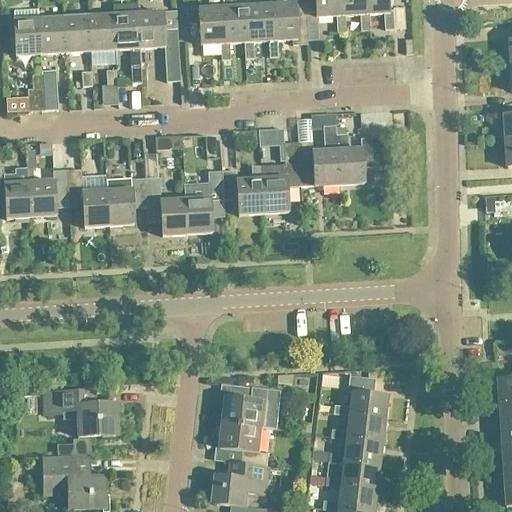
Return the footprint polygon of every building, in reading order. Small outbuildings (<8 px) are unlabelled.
[(235,0),(222,0),(223,9),(224,45),(229,45),(245,44),(246,60),(255,60),(254,44),(249,44),(246,0),(245,0),(245,8),(236,8),(235,0)] [(246,0),(249,44),(254,44),(268,43),(269,59),(277,58),(276,43),(273,43),(271,0),(269,0),(270,7),(260,7),(260,0),(246,0)] [(281,0),(271,0),(273,43),(276,43),(292,42),(293,48),(307,47),(306,19),(305,0),(303,0),(304,5),(282,6),(281,0)] [(340,0),(305,0),(306,19),(317,19),(337,18),(338,34),(346,34),(345,18),(341,18),(340,0)] [(365,17),(364,0),(340,0),(341,18),(345,18),(361,17),(362,33),(371,32),(370,17),(365,17)] [(370,17),(384,16),(385,32),(395,31),(394,12),(389,12),(388,0),(364,0),(365,17),(370,17)] [(113,17),(114,28),(115,52),(130,52),(132,86),(142,85),(140,51),(139,51),(138,26),(138,16),(137,16),(137,6),(113,7),(113,17)] [(224,45),(223,9),(198,10),(200,47),(221,46),(222,62),(230,62),(229,45),(224,45)] [(39,21),(38,21),(37,11),(13,13),(14,23),(16,58),(41,56),(39,21)] [(163,14),(138,16),(138,26),(139,51),(140,51),(165,50),(167,83),(180,82),(178,31),(177,13),(163,14)] [(113,17),(89,18),(90,54),(115,52),(114,28),(113,17)] [(89,18),(64,20),(66,55),(90,54),(89,18)] [(64,20),(39,21),(41,56),(66,55),(64,20)] [(56,72),(42,73),(44,113),(58,112),(56,72)] [(116,72),(106,73),(107,88),(117,87),(116,72)] [(44,113),(42,73),(41,73),(41,77),(32,77),(32,91),(28,92),(29,114),(44,113)] [(91,74),(81,74),(82,89),(92,88),(91,74)] [(133,86),(121,85),(118,102),(130,104),(133,86)] [(335,136),(335,127),(336,127),(335,116),(321,117),(322,128),(324,128),(325,152),(312,153),(311,144),(297,144),(300,189),(313,188),(313,189),(338,187),(336,142),(335,136)] [(338,187),(363,186),(362,170),(391,168),(389,139),(360,141),(361,150),(348,151),(347,136),(346,136),(346,129),(336,130),(336,127),(335,127),(335,136),(336,142),(338,187)] [(95,169),(95,141),(79,141),(79,169),(95,169)] [(285,167),(260,168),(260,180),(261,199),(263,216),(287,215),(286,190),(300,189),(297,144),(284,145),(285,167)] [(14,176),(5,177),(4,167),(0,166),(0,206),(5,206),(6,221),(31,219),(29,184),(28,184),(27,170),(14,171),(14,176)] [(235,173),(222,174),(223,189),(224,203),(237,202),(238,218),(263,216),(261,199),(260,180),(260,168),(251,169),(252,181),(236,182),(235,173)] [(54,182),(29,184),(31,219),(56,218),(56,210),(67,209),(67,201),(69,201),(67,172),(53,173),(54,182)] [(109,228),(107,192),(83,193),(81,172),(67,172),(69,201),(82,200),(84,229),(109,228)] [(223,189),(222,174),(208,174),(209,185),(183,187),(184,201),(186,237),(211,235),(210,203),(224,203),(223,189)] [(159,179),(145,180),(147,209),(147,225),(161,224),(162,238),(186,237),(184,201),(160,202),(159,179)] [(145,180),(131,181),(106,182),(107,192),(109,228),(133,227),(132,210),(147,209),(145,180)] [(511,208),(511,194),(495,195),(496,209),(511,208)] [(495,199),(485,199),(487,215),(496,214),(495,199)] [(278,378),(278,385),(292,386),(292,377),(278,378)] [(350,418),(387,423),(390,398),(374,397),(376,381),(350,378),(349,393),(353,394),(351,409),(335,407),(334,416),(350,418)] [(511,380),(498,381),(498,383),(495,386),(495,394),(499,397),(500,407),(511,406),(511,380)] [(281,393),(243,389),(241,401),(226,399),(222,426),(259,429),(262,430),(262,429),(277,431),(280,406),(281,393)] [(77,439),(117,438),(116,406),(89,406),(89,394),(43,395),(44,417),(62,417),(62,422),(77,422),(77,439)] [(511,431),(511,406),(500,407),(502,432),(511,431)] [(387,423),(350,418),(348,433),(332,431),(331,440),(347,442),(384,447),(387,423)] [(310,444),(312,425),(303,424),(302,434),(300,434),(300,440),(305,440),(305,443),(310,444)] [(259,429),(222,426),(220,451),(241,453),(240,466),(267,469),(268,456),(259,455),(262,430),(259,429)] [(511,456),(511,431),(502,432),(504,457),(511,456)] [(346,458),(329,456),(313,454),(312,462),(329,464),(345,466),(381,470),(384,447),(347,442),(346,458)] [(88,461),(59,461),(59,459),(42,459),(43,499),(68,498),(68,511),(82,511),(105,511),(104,480),(89,480),(88,461)] [(245,511),(245,510),(247,496),(265,498),(268,470),(238,466),(237,481),(216,479),(213,506),(238,509),(238,511),(245,511)] [(381,470),(345,466),(343,481),(327,479),(326,488),(342,490),(378,495),(381,470)] [(376,511),(378,495),(342,490),(340,505),(324,503),(323,511),(326,511),(376,511)]
